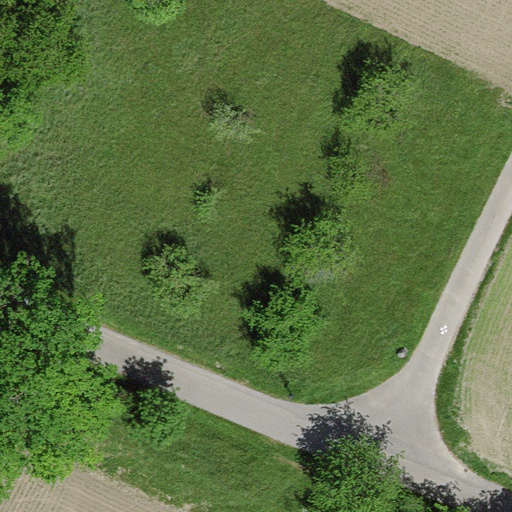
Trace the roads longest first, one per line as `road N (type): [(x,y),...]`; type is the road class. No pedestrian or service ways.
road 1 (unclassified): [(511,511),(0,298)]
road 2 (track): [(511,183),(379,461)]
